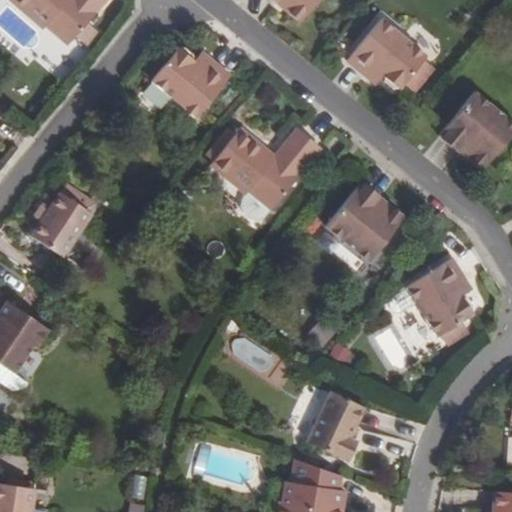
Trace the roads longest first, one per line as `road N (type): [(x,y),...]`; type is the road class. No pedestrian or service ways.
road 1 (residential): [(511,263),(451,192),(212,0)]
road 2 (residential): [(163,0),(0,195)]
road 3 (residential): [(411,511),(433,433),(458,389),(511,341)]
